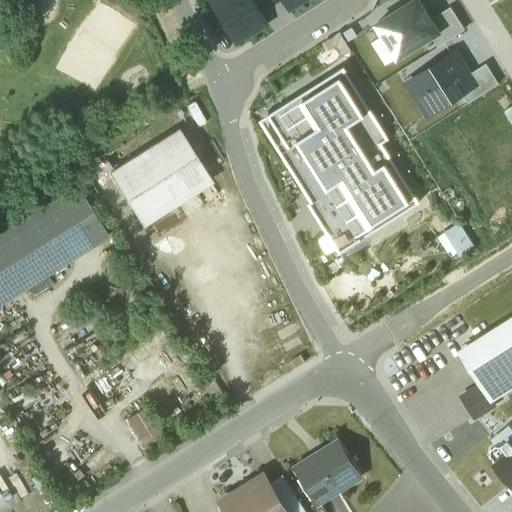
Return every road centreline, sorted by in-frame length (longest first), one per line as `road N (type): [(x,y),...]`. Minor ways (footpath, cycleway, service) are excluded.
road 1 (residential): [(337,379),(342,337),(216,79)]
road 2 (unknown): [(151,485),(37,328),(39,309),(91,265)]
road 3 (residential): [(109,511),(287,401),(337,379)]
road 4 (track): [(511,249),(346,347)]
road 5 (residential): [(337,379),(455,511)]
road 6 (residential): [(348,0),(216,79)]
